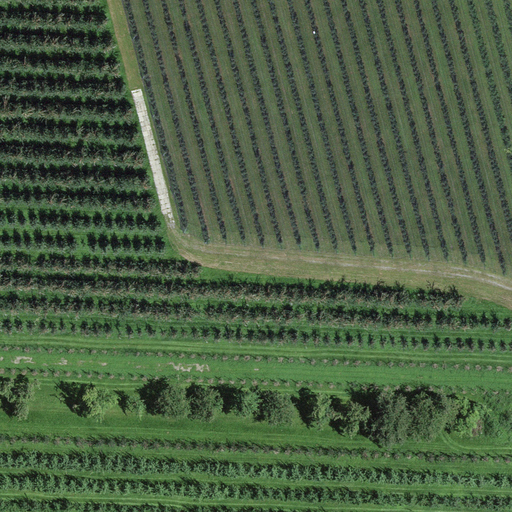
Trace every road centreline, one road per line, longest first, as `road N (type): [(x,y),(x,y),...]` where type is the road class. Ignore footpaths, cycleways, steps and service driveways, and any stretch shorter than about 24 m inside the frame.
road 1 (track): [(337,262),(222,251),(176,230),(112,0)]
road 2 (track): [(337,262),(511,285)]
